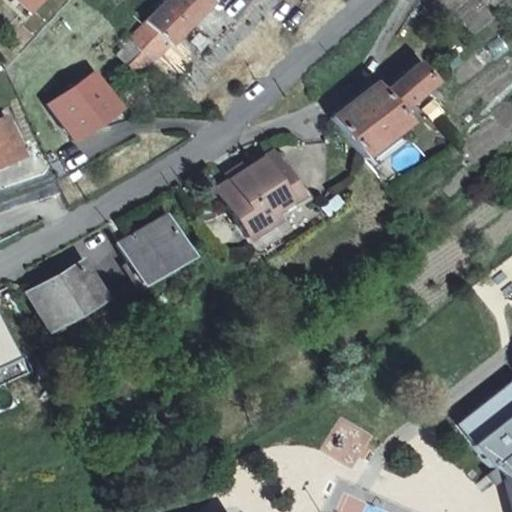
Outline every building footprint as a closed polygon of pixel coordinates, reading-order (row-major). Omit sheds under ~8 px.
[(154,36),(143,47),(153,57),(207,3),(204,0),(163,0),(142,22),(154,36)] [(153,57),(143,47),(124,66),(135,76),(153,57)] [(429,82),(414,64),(380,91),(372,81),(328,116),(359,156),(404,122),(394,109),(429,82)] [(116,107),(91,70),(45,102),(70,139),(116,107)] [(442,109),(434,115),(446,130),(453,124),(442,109)] [(0,160),(18,153),(2,115),(0,115),(0,160)] [(269,149),(255,158),(242,168),(238,163),(225,171),(229,177),(214,187),(245,234),(274,216),(270,211),(298,193),(269,149)] [(242,168),(255,158),(251,153),(238,163),(242,168)] [(117,240),(139,279),(188,252),(167,213),(117,240)] [(33,290),(51,322),(98,296),(79,264),(33,290)] [(511,377),(452,422),(485,465),(490,461),(500,474),(511,510),(511,377)]
